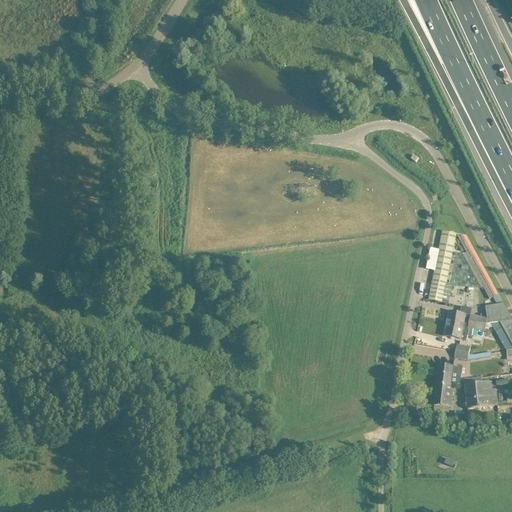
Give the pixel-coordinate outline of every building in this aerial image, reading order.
[(443,232),(429,300),(442,303),(449,304),(453,286),(446,285),(456,234),(443,232)] [(464,235),(457,234),(466,253),(465,254),(462,253),(481,289),(483,288),(489,299),(494,296),(499,305),(485,307),(488,324),(499,322),(502,322),(511,320),(511,318),(510,316),(507,310),(504,304),(467,236),(464,235)] [(449,312),(447,324),(469,328),(474,329),(484,331),(487,319),(470,316),(472,309),(461,307),(460,314),(449,312)] [(511,320),(502,322),(499,322),(511,345),(511,320)] [(447,324),(445,336),(467,340),(468,335),(472,336),(474,329),(469,328),(447,324)] [(457,345),(456,351),(469,354),(471,355),(480,353),(479,348),(470,347),(468,347),(468,343),(459,341),(459,345),(457,345)] [(456,351),(454,358),(468,360),(468,361),(507,355),(506,350),(480,354),(480,353),(471,355),(469,354),(456,351)] [(439,365),(437,384),(451,386),(451,384),(459,385),(461,368),(439,365)] [(482,377),(464,379),(465,385),(483,383),(482,378),(482,377)] [(483,383),(465,385),(467,409),(498,406),(496,390),(493,391),(492,382),(483,383)] [(437,384),(434,406),(448,407),(451,386),(437,384)] [(446,459),(444,464),(452,467),(455,462),(446,459)]
